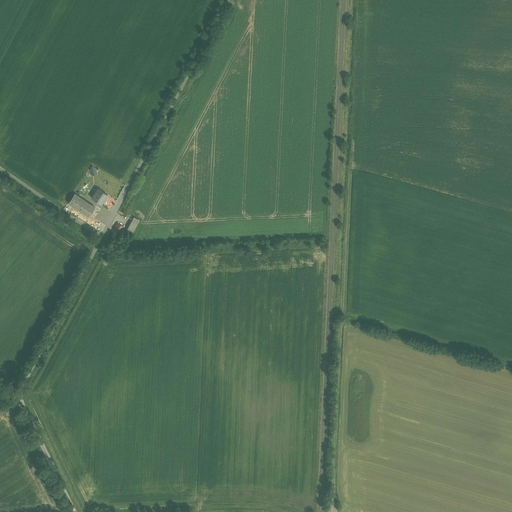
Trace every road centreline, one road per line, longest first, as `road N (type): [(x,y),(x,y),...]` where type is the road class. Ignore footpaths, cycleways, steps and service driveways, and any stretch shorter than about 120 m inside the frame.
road 1 (track): [(332,511),(351,167)]
road 2 (unclassified): [(229,0),(100,235)]
road 3 (unclassified): [(100,235),(15,401)]
road 4 (unclassified): [(15,401),(75,511)]
road 5 (unclassified): [(0,166),(100,235)]
